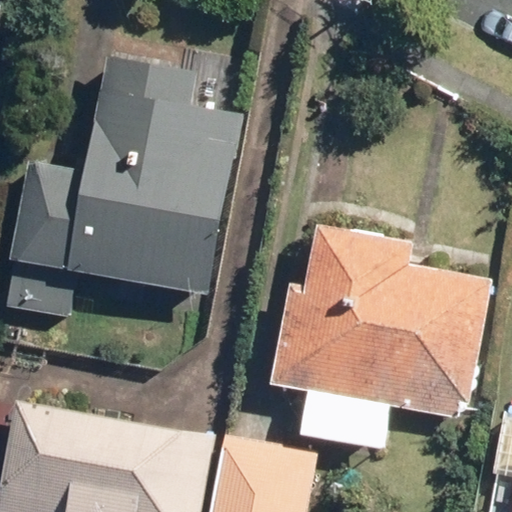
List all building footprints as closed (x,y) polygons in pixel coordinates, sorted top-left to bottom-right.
[(205,63),(111,49),(94,164),(34,155),(12,304),(73,313),(80,264),(221,285),(247,108),(200,100),(205,63)] [(316,281),(300,278),(282,376),(320,383),(311,428),(391,443),(398,401),(466,413),(469,393),(478,394),(500,275),(418,259),(422,237),(328,219),(316,281)] [(206,511),(222,430),(27,394),(5,511),(206,511)] [(511,511),(511,416),(511,417),(494,511),(511,511)] [(312,511),(324,447),(233,431),(218,511),(312,511)]
